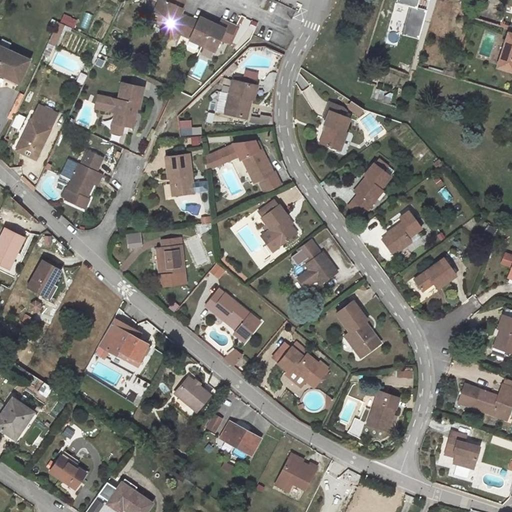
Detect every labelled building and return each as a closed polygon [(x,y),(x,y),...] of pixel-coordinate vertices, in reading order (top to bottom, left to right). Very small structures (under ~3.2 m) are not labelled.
[(181,31),(188,15),(181,12),(183,8),(181,7),(165,0),(159,0),(154,11),(176,21),(173,28),(181,31)] [(81,27),(88,29),(93,15),(85,12),(81,27)] [(74,28),(77,19),(60,13),(50,44),(56,46),(63,25),(74,28)] [(201,42),(210,21),(198,15),(197,19),(188,15),(181,31),(190,35),(189,38),(201,42)] [(219,24),(210,21),(201,42),(214,49),(219,37),(228,41),(236,24),(234,23),(222,18),(219,24)] [(511,25),(510,25),(497,65),(511,70),(511,25)] [(30,60),(0,46),(0,72),(0,73),(20,82),(30,60)] [(80,72),(75,81),(83,84),(87,75),(80,72)] [(231,72),(230,78),(251,82),(252,76),(231,72)] [(248,96),(251,82),(230,78),(227,91),(233,92),(231,102),(225,100),(223,111),(245,115),(246,104),(243,104),(245,95),(248,96)] [(119,108),(116,120),(127,122),(135,124),(138,111),(135,111),(136,105),(139,106),(140,104),(142,104),(147,83),(126,79),(122,96),(100,91),(98,103),(119,108)] [(330,100),(328,108),(330,109),(327,117),(326,122),(331,123),(328,131),(325,130),(321,141),(337,146),(339,138),(343,139),(346,130),(343,128),(348,115),(344,114),(346,108),(343,104),(330,100)] [(350,101),(346,109),(361,116),(365,108),(350,101)] [(38,103),(23,136),(27,137),(20,152),(36,159),(57,112),(38,103)] [(16,113),(11,126),(19,130),(25,117),(16,113)] [(271,123),(271,115),(250,116),(251,124),(271,123)] [(125,130),(127,122),(116,120),(114,128),(125,130)] [(192,135),(191,126),(179,127),(180,135),(192,135)] [(16,150),(20,152),(27,137),(23,136),(16,150)] [(232,144),(218,151),(224,160),(236,154),(238,159),(240,158),(252,182),(256,179),(259,178),(268,190),(281,182),(273,168),(271,169),(261,147),(259,149),(253,140),(231,141),(232,144)] [(91,150),(88,158),(101,164),(105,156),(91,150)] [(218,151),(214,154),(220,163),(224,160),(218,151)] [(186,153),(162,156),(165,177),(171,176),(173,193),(190,191),(186,153)] [(85,165),(71,158),(63,176),(74,180),(70,188),(72,189),(68,199),(86,208),(91,197),(90,197),(101,172),(99,171),(101,164),(88,158),(85,165)] [(373,161),(363,173),(368,177),(355,191),(357,192),(353,198),(365,208),(382,189),(380,186),(390,175),(373,161)] [(351,187),(355,191),(368,177),(363,173),(351,187)] [(264,192),(268,190),(259,178),(256,179),(264,192)] [(208,180),(195,180),(195,192),(208,191),(208,180)] [(275,201),(260,210),(267,222),(264,224),(267,229),(270,227),(271,228),(261,235),(272,250),(297,234),(291,225),(293,224),(280,205),(278,206),(275,201)] [(388,234),(382,238),(391,252),(397,247),(399,250),(412,240),(408,236),(420,227),(408,210),(399,216),(401,220),(386,231),(388,234)] [(0,236),(0,263),(6,267),(13,250),(17,252),(24,236),(5,227),(0,236)] [(127,248),(142,247),(141,233),(126,234),(127,248)] [(165,245),(160,245),(163,273),(160,273),(158,273),(159,285),(186,282),(182,243),(180,244),(179,236),(164,239),(165,245)] [(306,263),(304,265),(318,285),(336,272),(322,252),(320,254),(316,247),(302,257),(306,263)] [(17,252),(13,250),(6,267),(9,268),(17,252)] [(500,263),(508,267),(511,257),(511,253),(505,251),(500,263)] [(437,280),(439,283),(447,277),(450,280),(457,275),(444,258),(415,279),(423,290),(437,280)] [(61,270),(42,259),(27,286),(46,297),(61,270)] [(210,271),(218,277),(224,269),(217,263),(210,271)] [(441,286),(450,280),(447,277),(439,283),(441,286)] [(204,305),(223,321),(226,317),(239,327),(250,314),(224,293),(221,298),(214,292),(204,305)] [(30,311),(41,312),(42,301),(31,300),(30,311)] [(355,304),(338,315),(351,334),(345,338),(358,356),(367,350),(370,353),(379,348),(371,337),(369,338),(366,334),(371,331),(365,324),(368,322),(355,304)] [(511,314),(504,312),(499,325),(504,327),(501,334),(499,333),(495,343),(511,350),(511,349),(511,314)] [(260,323),(250,314),(239,327),(235,331),(233,334),(243,343),(260,323)] [(235,331),(239,327),(226,317),(223,321),(235,331)] [(144,346),(108,326),(95,348),(117,361),(121,354),(136,361),(144,346)] [(382,346),(371,331),(366,334),(369,338),(371,337),(379,348),(382,346)] [(267,359),(274,365),(289,348),(281,342),(267,359)] [(292,344),(289,348),(274,365),(283,372),(280,375),(298,389),(304,383),(312,390),(325,374),(304,356),(305,355),(292,344)] [(226,358),(233,365),(242,354),(236,349),(226,358)] [(360,360),(370,353),(367,350),(358,356),(360,360)] [(136,361),(121,354),(117,361),(132,369),(136,361)] [(452,359),(453,371),(469,370),(468,358),(452,359)] [(412,369),(396,370),(396,377),(413,377),(412,369)] [(146,388),(147,382),(136,378),(134,384),(146,388)] [(47,397),(53,387),(43,381),(37,391),(47,397)] [(511,384),(504,381),(500,389),(505,390),(503,395),(499,393),(482,387),(476,404),(508,416),(511,403),(511,384)] [(212,400),(190,382),(177,397),(178,398),(178,401),(182,404),(184,403),(190,408),(189,409),(198,417),(212,400)] [(398,397),(377,390),(365,422),(385,430),(398,397)] [(304,403),(318,410),(323,399),(309,392),(304,403)] [(30,410),(8,396),(0,409),(0,431),(13,439),(30,410)] [(207,426),(217,430),(223,417),(212,413),(207,426)] [(354,417),(348,432),(359,437),(365,421),(354,417)] [(32,446),(42,430),(35,425),(25,442),(32,446)] [(259,439),(229,425),(221,443),(252,457),(259,439)] [(66,426),(62,434),(71,438),(75,430),(66,426)] [(466,435),(451,429),(444,448),(454,452),(452,460),(471,468),(478,450),(463,444),(466,435)] [(301,458),(288,452),(287,455),(299,461),(301,458)] [(299,461),(287,455),(273,483),(281,488),(285,480),(290,482),(303,488),(314,465),(307,462),(306,464),(299,461)] [(83,474),(58,457),(48,472),(74,488),(83,474)] [(230,473),(233,465),(224,461),(220,468),(230,473)] [(290,482),(285,480),(281,488),(286,490),(290,482)] [(146,511),(153,502),(123,483),(110,505),(121,511),(122,511),(125,508),(130,511),(146,511)]
